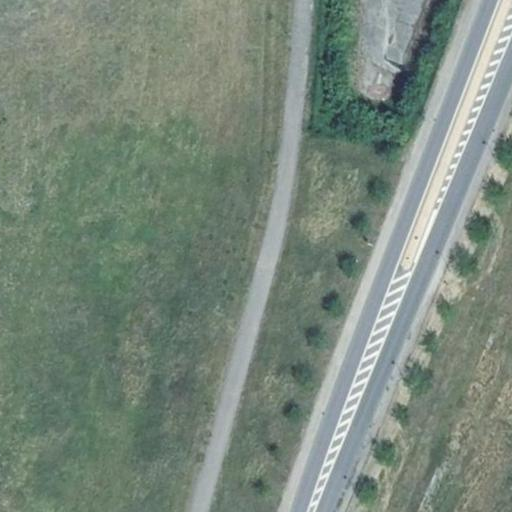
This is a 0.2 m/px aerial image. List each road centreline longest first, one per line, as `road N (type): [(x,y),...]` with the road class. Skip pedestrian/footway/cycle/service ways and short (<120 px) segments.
road 1 (primary): [(489,0),(388,262),(350,410)]
road 2 (primary): [(350,410),(423,278),(511,52)]
